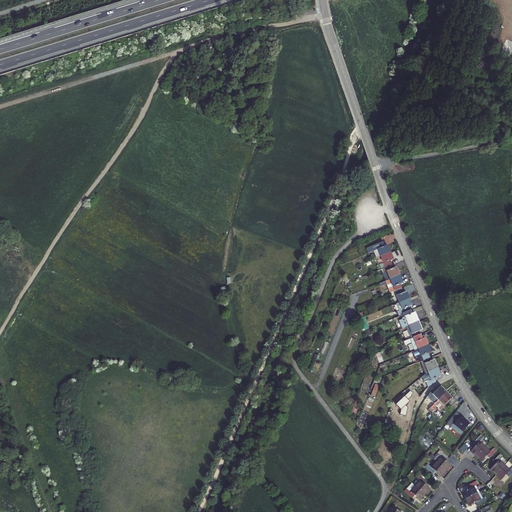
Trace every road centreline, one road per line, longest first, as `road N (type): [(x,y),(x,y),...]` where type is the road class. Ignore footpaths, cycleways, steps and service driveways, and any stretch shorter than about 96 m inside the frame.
road 1 (tertiary): [(511,447),(451,360),(364,135)]
road 2 (motorway): [(0,65),(210,0)]
road 3 (motorway): [(158,0),(0,49)]
road 4 (tertiary): [(321,0),(364,135)]
road 5 (track): [(374,164),(511,136)]
